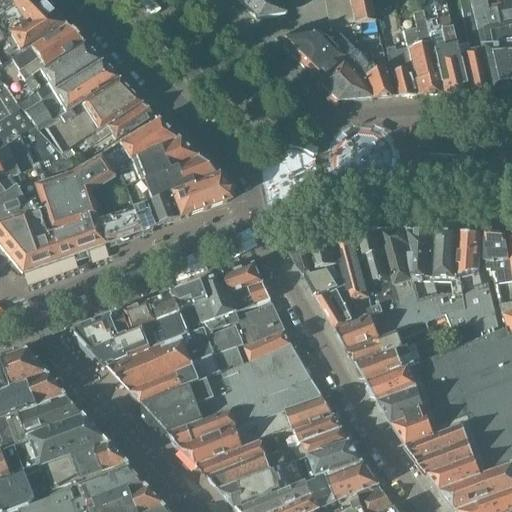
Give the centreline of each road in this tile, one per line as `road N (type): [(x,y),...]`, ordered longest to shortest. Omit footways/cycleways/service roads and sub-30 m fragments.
road 1 (residential): [(433,511),(346,389),(273,249),(263,209)]
road 2 (tertiary): [(263,209),(227,234),(0,314)]
road 3 (residential): [(75,0),(237,168),(263,209)]
road 4 (residential): [(511,106),(317,118)]
road 5 (tertiary): [(364,177),(511,184)]
